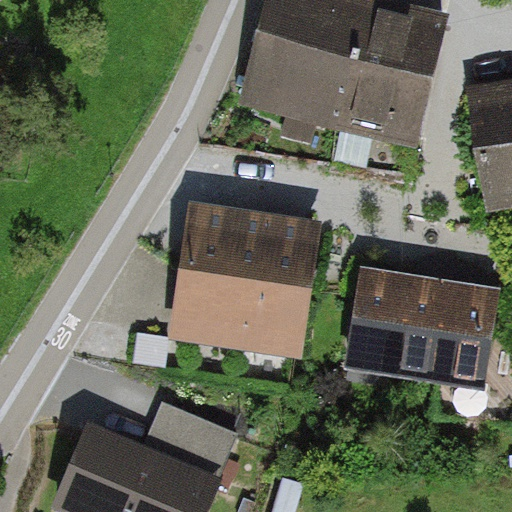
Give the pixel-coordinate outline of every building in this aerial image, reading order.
[(273,0),(246,100),(413,145),(448,17),(441,15),(445,0),(273,0)] [(511,82),(470,88),(489,213),(511,209),(511,82)] [(170,337),(300,357),(321,224),(191,204),(176,302),(170,337)] [(501,291),(362,270),(347,368),(486,389),(501,291)] [(166,369),(171,340),(139,335),(135,365),(166,369)] [(144,446),(83,423),(50,507),(62,511),(211,511),(240,437),(159,407),(152,426),(144,446)] [(388,511),(391,498),(344,492),(341,511),(388,511)]
